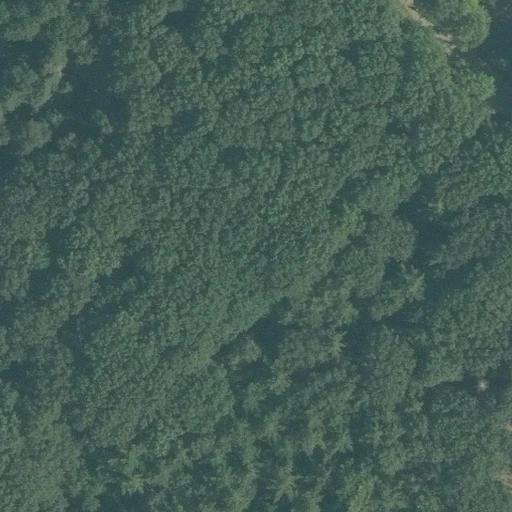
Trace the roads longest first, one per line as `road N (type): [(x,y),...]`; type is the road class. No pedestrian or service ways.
road 1 (unknown): [(155,142),(58,39),(0,11)]
road 2 (track): [(0,20),(48,43),(102,106),(155,142)]
road 3 (unclassified): [(511,103),(411,0)]
